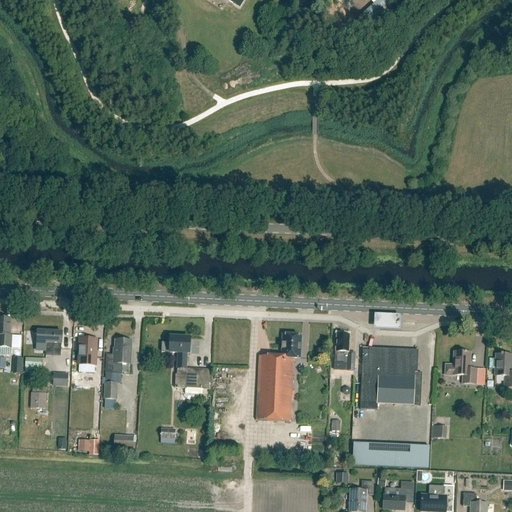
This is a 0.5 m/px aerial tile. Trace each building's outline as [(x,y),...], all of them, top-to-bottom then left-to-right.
[(401,313),(375,312),(375,326),(401,327),(401,313)] [(0,347),(11,348),(11,336),(10,336),(11,319),(0,318),(0,347)] [(37,332),(36,351),(46,351),(60,352),(60,350),(61,344),(62,344),(62,333),(46,332),(37,332)] [(300,359),(301,336),(283,335),(282,358),(259,357),(256,421),(290,423),(293,359),(300,359)] [(335,363),(335,371),(347,371),(354,372),(355,353),(349,353),(350,337),(348,337),(349,335),(343,335),(343,336),(337,336),(336,352),(335,363)] [(185,394),(209,395),(210,370),(187,369),(187,363),(187,353),(190,353),(190,338),(170,337),(170,343),(162,343),(162,352),(169,352),(169,353),(178,353),(178,361),(177,375),(176,374),(175,388),(186,388),(185,394)] [(96,366),(97,348),(94,348),(94,340),(79,339),(78,365),(79,365),(95,366),(96,366)] [(107,359),(106,374),(122,375),(122,374),(122,364),(131,364),(132,341),(116,340),(115,359),(107,359)] [(11,348),(0,347),(0,357),(10,358),(11,348)] [(420,407),(422,374),(415,373),(416,353),(363,351),(360,410),(377,411),(378,405),(420,407)] [(470,370),(471,353),(455,352),(454,366),(446,366),(446,376),(464,377),(463,385),(476,385),(477,370),(470,370)] [(490,359),(489,370),(496,370),(495,377),(505,377),(505,389),(511,389),(511,355),(497,355),(496,359),(490,359)] [(40,369),(41,359),(25,358),(24,373),(32,374),(32,369),(40,369)] [(122,364),(122,374),(129,374),(129,366),(130,366),(131,364),(122,364)] [(95,366),(79,365),(78,373),(95,374),(95,366)] [(67,387),(68,374),(53,374),(52,387),(67,387)] [(117,401),(117,384),(104,383),(103,400),(117,401)] [(45,410),(46,395),(30,394),(30,409),(45,410)] [(445,439),(446,427),(432,427),(431,438),(445,439)] [(161,436),(160,443),(175,444),(175,430),(161,429),(161,436)] [(132,450),(133,437),(113,436),(113,449),(132,450)] [(98,455),(98,443),(98,441),(89,441),(78,441),(78,452),(88,453),(88,455),(88,456),(98,456),(98,455)] [(353,444),(352,466),(428,469),(429,447),(353,444)] [(348,484),(348,474),(336,474),(335,484),(348,484)] [(503,491),(511,491),(511,481),(503,481),(503,491)] [(373,496),(374,483),(362,483),(362,491),(350,491),(349,511),(365,511),(366,496),(373,496)] [(413,504),(413,491),(414,484),(401,483),(401,491),(401,498),(384,497),(383,511),(404,511),(405,504),(413,504)] [(454,487),(443,486),(443,498),(421,496),(420,511),(445,511),(446,508),(453,509),(453,493),(454,487)] [(486,511),(487,505),(476,504),(476,495),(463,495),(463,508),(471,508),(470,511),(486,511)]
